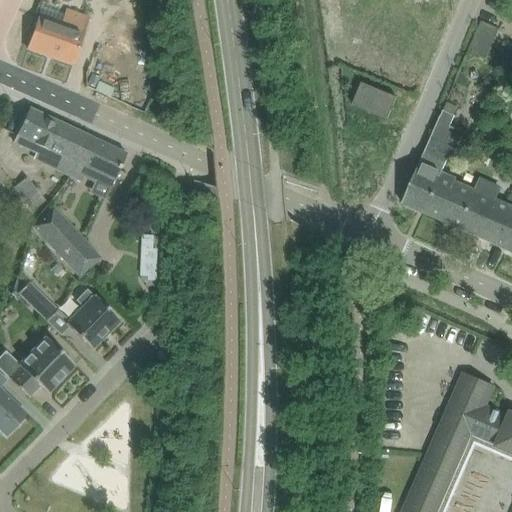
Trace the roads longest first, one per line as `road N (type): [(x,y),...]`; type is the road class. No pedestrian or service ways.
road 1 (tertiary): [(0,72),(369,235)]
road 2 (secondary): [(262,397),(250,167),(228,0)]
road 3 (unclassified): [(369,235),(468,0)]
road 4 (unclassified): [(0,491),(155,328)]
road 5 (tertiary): [(511,298),(369,235)]
